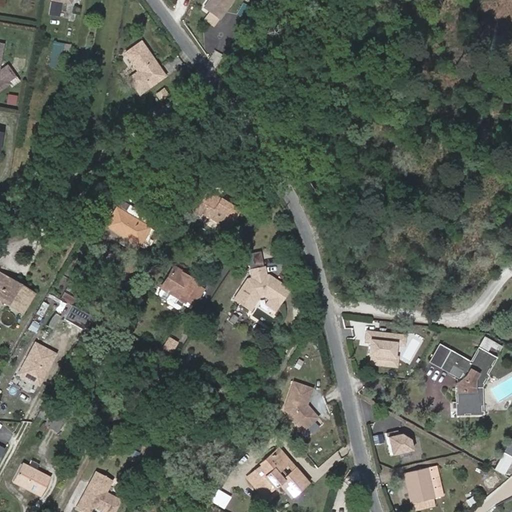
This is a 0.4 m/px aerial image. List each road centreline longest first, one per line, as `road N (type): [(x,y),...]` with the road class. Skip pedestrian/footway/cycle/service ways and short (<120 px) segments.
road 1 (tertiary): [(379,511),(296,205),(154,0)]
road 2 (unknown): [(325,305),(468,307),(482,303),(511,269)]
